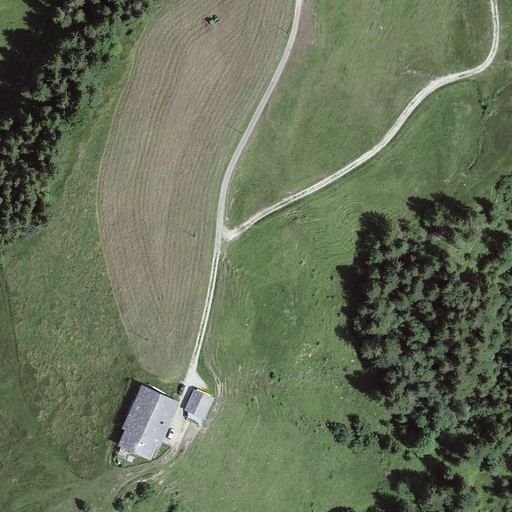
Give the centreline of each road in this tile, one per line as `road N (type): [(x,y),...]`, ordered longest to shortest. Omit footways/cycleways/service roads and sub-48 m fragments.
road 1 (track): [(489,0),(483,69),(416,103),(370,156),(232,234),(215,225),(225,176),(297,0)]
road 2 (track): [(220,232),(174,441)]
